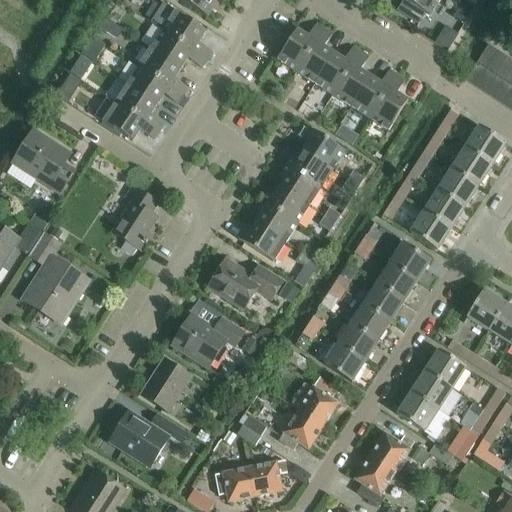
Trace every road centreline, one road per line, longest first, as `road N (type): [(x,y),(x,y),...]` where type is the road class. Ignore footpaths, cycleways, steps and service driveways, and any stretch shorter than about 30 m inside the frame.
road 1 (residential): [(303,511),(475,245)]
road 2 (residential): [(97,398),(212,210),(158,174)]
road 3 (residential): [(194,119),(271,0)]
road 4 (residential): [(452,97),(410,55),(342,14)]
road 5 (residential): [(36,502),(97,398)]
